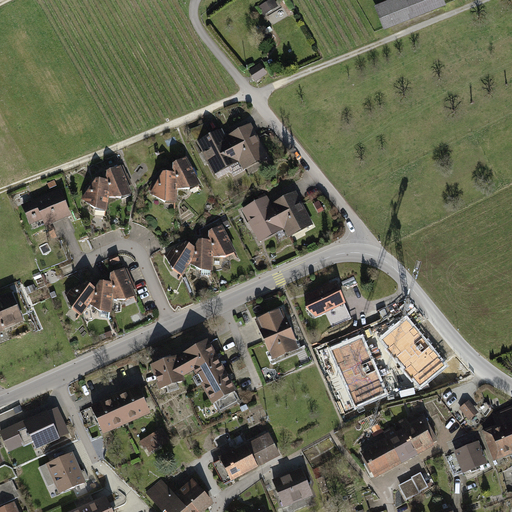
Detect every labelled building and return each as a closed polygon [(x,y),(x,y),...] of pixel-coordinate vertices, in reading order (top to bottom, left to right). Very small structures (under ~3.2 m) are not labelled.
[(276,0),(271,0),(261,7),(267,16),(281,7),(276,0)] [(451,0),(393,0),(383,4),(392,29),(454,6),(451,0)] [(262,64),(250,71),(257,82),(268,76),(262,64)] [(223,130),(200,142),(216,172),(240,159),(244,168),(266,156),(251,126),(227,139),(223,130)] [(177,173),(177,189),(190,189),(190,187),(199,183),(187,158),(174,164),(174,171),(177,173)] [(110,182),(108,197),(122,198),(122,196),(131,193),(120,167),(108,172),(107,179),(110,182)] [(161,183),(154,195),(165,202),(167,200),(176,201),(177,189),(177,173),(164,172),(160,179),(161,183)] [(93,190),(86,202),(96,209),(98,208),(107,209),(108,197),(110,182),(96,180),(92,186),(93,190)] [(60,192),(24,206),(29,220),(43,214),(47,223),(69,215),(60,192)] [(267,198),(245,209),(260,239),(285,227),(289,235),(311,223),(296,194),(272,206),(267,198)] [(213,242),(212,257),(226,257),(226,255),(235,251),(222,226),(210,232),(210,239),(213,242)] [(197,251),(190,263),(201,270),(203,269),(212,269),(212,257),(213,242),(199,240),(196,247),(197,251)] [(181,250),(167,257),(173,269),(175,268),(183,274),(190,263),(197,251),(186,244),(180,247),(181,250)] [(114,284),(112,299),(126,300),(126,298),(135,295),(125,269),(112,274),(111,281),(114,284)] [(98,292),(90,304),(100,311),(102,310),(111,311),(112,299),(114,284),(100,282),(97,288),(98,292)] [(303,295),(313,320),(348,308),(339,282),(303,295)] [(81,290),(67,296),(73,309),(75,308),(82,314),(90,304),(98,292),(87,284),(81,287),(81,290)] [(13,295),(0,300),(0,329),(23,320),(13,295)] [(283,310),(258,320),(274,360),(299,350),(283,310)] [(407,319),(383,340),(421,385),(445,365),(407,319)] [(356,405),(386,392),(362,338),(333,351),(356,405)] [(210,344),(152,367),(163,396),(186,387),(184,382),(197,377),(214,407),(237,395),(210,344)] [(137,391),(94,412),(106,435),(148,415),(137,391)] [(471,422),(481,415),(471,401),(461,409),(471,422)] [(0,432),(10,453),(34,442),(38,451),(72,436),(59,408),(34,419),(33,417),(0,432)] [(498,428),(485,434),(495,459),(511,451),(511,408),(493,416),(498,428)] [(359,452),(375,479),(432,444),(416,418),(359,452)] [(266,431),(219,458),(232,480),(279,454),(266,431)] [(163,432),(140,442),(146,454),(168,444),(163,432)] [(479,445),(457,453),(464,472),(486,464),(479,445)] [(56,484),(62,497),(88,485),(75,454),(50,465),(48,466),(56,484)] [(48,466),(50,465),(49,464),(41,468),(50,487),(56,484),(48,466)] [(313,495),(303,468),(275,479),(285,505),(313,495)] [(203,511),(210,505),(193,485),(180,494),(173,486),(168,490),(162,482),(148,494),(165,511),(203,511)] [(14,486),(0,492),(0,507),(20,498),(14,486)] [(110,511),(106,500),(76,511),(110,511)] [(22,511),(18,503),(0,510),(0,511),(22,511)]
